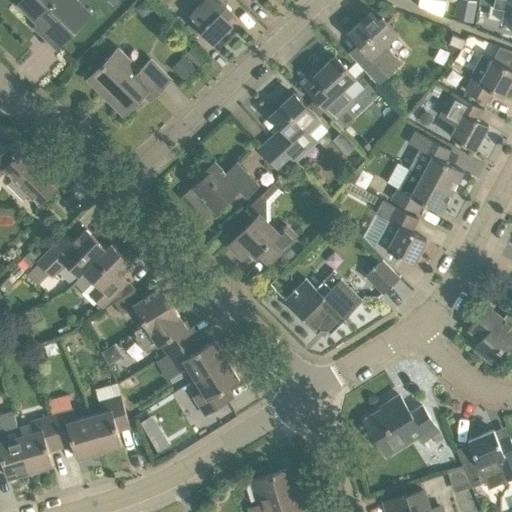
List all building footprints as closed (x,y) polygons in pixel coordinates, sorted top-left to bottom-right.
[(57,49),(93,13),(79,0),(21,0),(18,3),(46,31),(43,35),(57,49)] [(155,9),(146,0),(144,0),(135,8),(145,18),(155,9)] [(235,11),(223,0),(204,0),(190,14),(204,28),(200,31),(213,44),(233,24),(228,19),(235,11)] [(511,0),(495,0),(494,5),(504,7),(502,21),(511,22),(511,0)] [(476,9),(460,6),(457,18),(473,21),(476,9)] [(398,34),(396,31),(382,17),(379,19),(371,11),(349,32),(360,44),(349,53),(357,62),(349,69),(356,76),(364,68),(378,84),(402,62),(386,45),(398,34)] [(449,43),(463,49),(466,40),(453,34),(449,43)] [(511,50),(500,46),(493,59),(482,53),(472,71),(475,72),(465,89),(488,102),(494,91),(504,96),(511,81),(511,50)] [(172,79),(151,58),(141,68),(120,47),(91,76),(113,99),(110,102),(123,114),(143,94),(150,101),(172,79)] [(449,53),(441,48),(434,59),(443,64),(449,53)] [(364,87),(349,70),(335,55),(302,85),(336,122),(358,102),(353,97),(364,87)] [(173,69),(184,81),(194,71),(183,60),(173,69)] [(432,91),(431,93),(438,97),(439,95),(443,88),(436,84),(432,91)] [(485,109),(467,99),(451,91),(438,115),(455,124),(449,135),(475,149),(488,125),(479,119),(485,109)] [(321,122),(307,108),(294,93),(271,114),(283,127),(272,137),(289,157),(295,163),(319,141),(310,132),(321,122)] [(464,171),(453,165),(460,154),(415,129),(409,141),(432,154),(421,174),(453,191),(464,171)] [(260,148),(278,168),(289,157),(272,137),(260,148)] [(24,156),(27,153),(20,145),(12,152),(11,151),(0,157),(0,176),(4,174),(3,173),(5,171),(14,179),(9,184),(24,199),(28,194),(40,206),(57,189),(24,156)] [(284,162),(278,168),(283,174),(295,163),(289,157),(284,162)] [(215,210),(238,189),(246,197),(260,185),(238,160),(225,172),(215,161),(204,171),(207,174),(194,186),(183,196),(196,210),(206,200),(215,210)] [(453,191),(421,174),(412,169),(401,188),(397,186),(391,198),(418,213),(424,202),(441,212),(453,191)] [(320,192),(313,186),(308,191),(314,198),(320,192)] [(270,264),(284,250),(299,234),(288,222),(280,230),(270,220),(270,202),(261,193),(244,210),(252,219),(229,244),(242,257),(250,249),(257,256),(259,253),(270,264)] [(414,263),(427,239),(412,231),(419,218),(394,205),(383,199),(376,213),(389,219),(374,247),(392,267),(399,255),(414,263)] [(85,271),(106,248),(86,228),(65,249),(56,241),(37,261),(39,262),(50,273),(62,260),(80,276),(84,272),(85,271)] [(136,288),(122,274),(132,263),(111,243),(106,248),(85,271),(84,272),(93,280),(82,292),(95,303),(98,300),(105,308),(112,304),(136,288)] [(22,258),(23,259),(25,262),(29,266),(30,267),(39,258),(31,250),(22,258)] [(384,294),(391,286),(400,277),(383,259),(366,276),(384,294)] [(39,262),(28,273),(39,284),(50,273),(39,262)] [(363,299),(342,278),(332,288),(324,280),(317,287),(307,277),(285,299),(303,317),(302,317),(303,319),(304,318),(317,331),(321,327),(327,327),(331,331),(344,318),(345,319),(346,317),(345,316),(363,299)] [(14,284),(8,278),(3,284),(8,289),(14,284)] [(146,325),(175,307),(162,286),(145,297),(136,288),(112,304),(116,302),(122,314),(136,306),(146,324),(134,331),(135,332),(146,325)] [(488,303),(479,315),(468,328),(481,339),(474,347),(492,361),(500,352),(503,355),(511,344),(511,318),(510,317),(508,320),(488,303)] [(167,354),(196,336),(196,335),(189,339),(183,330),(187,327),(184,322),(186,320),(183,321),(175,307),(146,325),(135,332),(137,336),(136,337),(143,349),(145,348),(147,352),(161,344),(167,354)] [(62,336),(69,333),(72,331),(69,325),(58,330),(61,336),(62,336)] [(195,379),(227,359),(215,339),(196,350),(190,340),(196,337),(196,336),(167,354),(178,373),(188,367),(195,379)] [(221,391),(239,379),(227,359),(195,379),(202,389),(193,395),(205,415),(228,401),(221,391)] [(67,394),(49,400),(53,411),(71,405),(67,394)] [(122,444),(115,425),(128,421),(121,394),(100,400),(102,410),(89,414),(100,451),(122,444)] [(440,432),(435,425),(423,405),(411,412),(399,394),(387,402),(388,404),(364,419),(371,431),(368,435),(374,444),(379,444),(387,455),(418,436),(422,443),(440,432)] [(77,457),(100,451),(89,414),(76,418),(73,408),(52,414),(59,441),(71,437),(77,457)] [(31,471),(20,434),(14,411),(0,415),(0,461),(2,461),(8,477),(31,471)] [(47,444),(59,441),(52,414),(30,420),(33,431),(20,434),(31,471),(53,464),(47,444)] [(511,478),(511,441),(506,427),(495,431),(494,430),(468,440),(467,444),(457,449),(463,466),(469,486),(487,482),(488,488),(511,478)] [(171,447),(164,435),(152,442),(159,454),(171,447)] [(447,470),(454,491),(469,486),(463,466),(447,470)] [(308,511),(302,493),(296,495),(288,468),(251,480),(259,505),(249,508),(250,511),(308,511)] [(230,484),(235,485),(243,480),(239,473),(227,480),(230,484)] [(446,511),(444,503),(432,507),(426,488),(385,501),(388,511),(446,511)]
